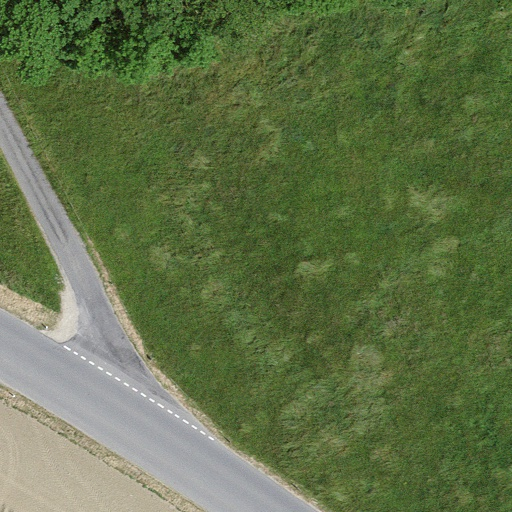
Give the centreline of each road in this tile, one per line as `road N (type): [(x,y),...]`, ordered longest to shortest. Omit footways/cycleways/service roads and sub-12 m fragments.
road 1 (track): [(0,115),(168,449)]
road 2 (tertiary): [(254,511),(168,449),(0,350)]
